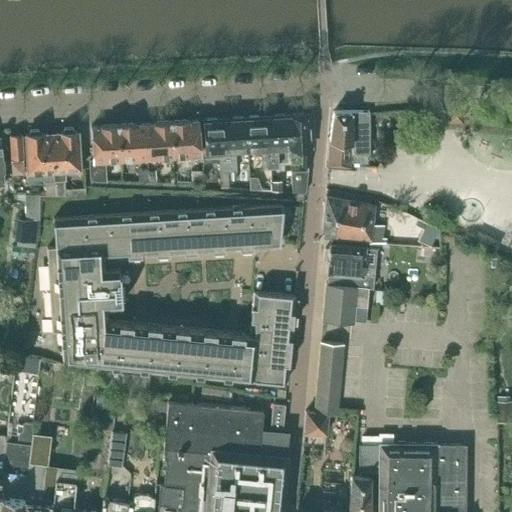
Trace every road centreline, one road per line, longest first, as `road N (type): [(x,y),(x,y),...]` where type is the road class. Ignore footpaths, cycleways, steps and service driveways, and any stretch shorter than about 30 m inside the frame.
road 1 (residential): [(295,441),(323,92)]
road 2 (unclassified): [(0,109),(323,92)]
